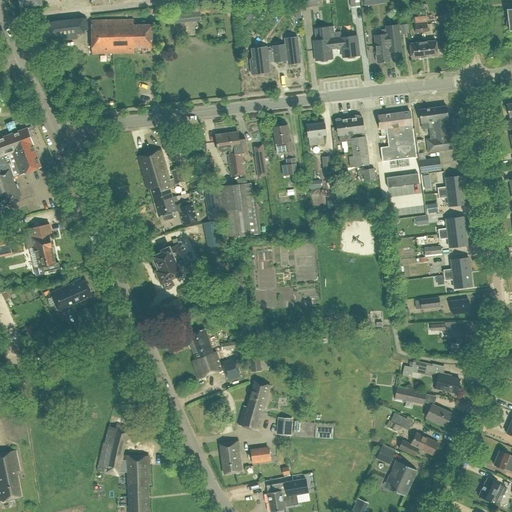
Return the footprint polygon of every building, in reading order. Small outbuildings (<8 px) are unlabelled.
[(18,0),(21,10),(42,5),(41,1),(44,0),(18,0)] [(88,32),(86,17),(47,23),(49,42),(77,39),(76,34),(88,32)] [(108,39),(108,20),(91,21),(92,54),(113,54),(113,39),(108,39)] [(133,20),(108,20),(108,39),(113,39),(113,54),(134,53),(134,48),(152,47),(151,25),(133,25),(133,20)] [(402,49),(399,25),(386,26),(386,30),(381,30),(382,35),(374,36),(377,63),(390,61),(389,51),(402,49)] [(331,49),(336,48),(333,26),(321,28),(322,40),(315,41),(313,43),(315,61),(319,60),(321,62),(327,61),(329,59),(332,59),(331,49)] [(333,26),(336,48),(341,48),(342,58),(346,57),(348,59),(354,58),(356,56),(359,55),(357,36),(341,38),(340,32),(334,32),(333,26)] [(300,63),(297,37),(284,39),(285,45),(272,46),(272,47),(266,48),(266,47),(251,49),(252,57),(250,60),(252,75),(269,72),(268,63),(287,60),(288,64),(300,63)] [(423,42),(424,57),(437,56),(436,40),(423,42)] [(411,59),(424,57),(423,42),(409,44),(411,59)] [(448,119),(446,106),(419,110),(422,129),(429,128),(430,139),(426,140),(428,152),(460,148),(458,137),(457,137),(454,118),(448,119)] [(411,125),(409,111),(377,115),(379,129),(386,128),(388,146),(380,148),(383,168),(417,164),(411,125)] [(364,137),(362,117),(336,121),(338,135),(339,135),(339,142),(351,141),(353,156),(349,157),(350,166),(369,164),(365,137),(364,137)] [(326,135),(324,122),(306,125),(308,138),(309,137),(310,146),(323,144),(322,136),(326,135)] [(290,142),(287,125),(273,127),(276,154),(285,152),(287,165),(282,165),(283,176),(297,174),(295,158),(293,158),(291,142),(290,142)] [(0,137),(0,193),(3,193),(8,205),(21,201),(12,178),(41,167),(27,128),(0,137)] [(239,166),(243,166),(242,156),(248,155),(247,145),(240,146),(238,132),(229,133),(230,141),(231,140),(232,148),(234,148),(236,161),(238,160),(239,166)] [(245,175),(243,166),(239,166),(238,160),(236,161),(234,148),(232,148),(231,140),(230,141),(229,133),(216,135),(218,152),(228,150),(229,155),(228,155),(231,176),(245,175)] [(175,149),(171,135),(161,138),(166,152),(175,149)] [(267,176),(262,145),(254,146),(256,157),(254,157),(258,177),(267,176)] [(154,204),(172,198),(169,188),(171,188),(171,187),(185,183),(180,168),(171,171),(173,178),(169,180),(160,150),(138,156),(148,189),(150,188),(154,204)] [(334,170),(332,156),(322,157),(323,171),(334,170)] [(441,170),(439,159),(420,161),(421,172),(441,170)] [(375,179),(374,169),(362,170),(364,180),(375,179)] [(418,173),(386,177),(387,188),(419,184),(418,173)] [(446,187),(438,188),(438,193),(464,190),(463,176),(445,178),(446,187)] [(245,184),(244,178),(237,179),(238,185),(215,188),(222,239),(258,234),(251,183),(245,184)] [(213,189),(204,190),(208,220),(217,218),(213,189)] [(464,190),(438,193),(439,198),(447,197),(448,206),(466,204),(464,190)] [(154,204),(158,217),(163,216),(165,220),(172,218),(171,213),(179,211),(183,225),(197,221),(192,204),(180,207),(179,205),(174,206),(172,198),(154,204)] [(434,203),(426,204),(428,213),(435,212),(434,203)] [(447,228),(438,229),(439,234),(465,231),(463,217),(446,219),(447,228)] [(213,222),(202,224),(205,241),(216,239),(213,222)] [(51,231),(49,224),(29,229),(29,228),(23,230),(27,249),(34,247),(39,267),(34,268),(36,275),(44,273),(44,272),(59,268),(58,262),(55,263),(48,232),(51,231)] [(465,231),(439,234),(439,239),(448,238),(449,248),(467,246),(465,231)] [(8,236),(0,237),(0,256),(12,254),(8,236)] [(22,250),(19,236),(10,238),(13,252),(22,250)] [(185,262),(178,246),(170,249),(169,247),(162,251),(162,253),(153,257),(159,270),(156,272),(161,283),(161,282),(164,289),(173,285),(170,278),(180,274),(177,266),(185,262)] [(442,246),(427,249),(429,256),(444,253),(442,246)] [(452,269),(443,270),(444,275),(470,272),(469,258),(451,260),(452,269)] [(470,272),(444,275),(444,280),(453,279),(454,289),(472,286),(470,272)] [(81,282),(80,279),(75,281),(75,282),(50,294),(59,313),(69,308),(68,306),(92,295),(86,280),(81,282)] [(440,306),(439,298),(420,300),(421,309),(440,306)] [(469,313),(468,299),(451,301),(452,315),(469,313)] [(239,311),(236,303),(215,311),(218,318),(239,311)] [(445,333),(444,324),(430,325),(431,334),(445,333)] [(468,342),(467,328),(449,329),(450,343),(468,342)] [(213,353),(204,329),(186,335),(195,360),(192,361),(198,379),(222,370),(216,352),(213,353)] [(261,371),(259,343),(248,344),(251,372),(261,371)] [(273,370),(271,356),(264,357),(267,371),(273,370)] [(240,378),(234,358),(222,362),(228,382),(240,378)] [(433,366),(418,363),(417,366),(411,365),(411,368),(404,366),(402,375),(408,377),(408,374),(411,375),(412,372),(431,376),(433,366)] [(459,379),(439,374),(435,389),(456,393),(459,379)] [(270,385),(254,381),(247,406),(244,405),(238,425),(258,431),(264,412),(263,412),(270,385)] [(395,397),(407,400),(413,401),(424,403),(426,393),(397,387),(395,397)] [(451,413),(432,404),(425,418),(445,427),(448,420),(450,421),(452,416),(451,414),(451,413)] [(413,422),(394,413),(390,422),(392,422),(389,428),(398,432),(401,426),(409,430),(413,422)] [(292,419),(278,418),(277,434),(291,435),(292,419)] [(129,428),(116,425),(105,472),(118,475),(129,428)] [(438,442),(416,432),(411,444),(403,440),(399,449),(414,456),(417,448),(432,455),(438,442)] [(240,451),(238,440),(220,443),(224,474),(241,472),(239,451),(240,451)] [(395,452),(382,446),(376,458),(389,464),(395,452)] [(271,461),(269,447),(250,449),(252,464),(271,461)] [(18,471),(14,451),(0,453),(0,491),(2,500),(20,496),(15,472),(18,471)] [(509,455),(499,451),(493,465),(503,469),(504,468),(511,471),(511,456),(509,455)] [(149,457),(124,456),(125,482),(125,486),(128,485),(129,511),(148,511),(148,485),(150,485),(149,457)] [(416,471),(397,462),(394,468),(399,470),(395,478),(390,476),(388,482),(393,484),(390,489),(405,496),(416,471)] [(309,480),(307,474),(292,477),(292,481),(266,485),(271,511),(285,509),(284,503),(296,500),(295,495),(308,493),(308,492),(314,491),(312,480),(309,480)] [(498,484),(488,478),(479,496),(490,501),(491,500),(499,504),(506,488),(498,484)] [(123,501),(122,489),(102,489),(102,502),(123,501)]
